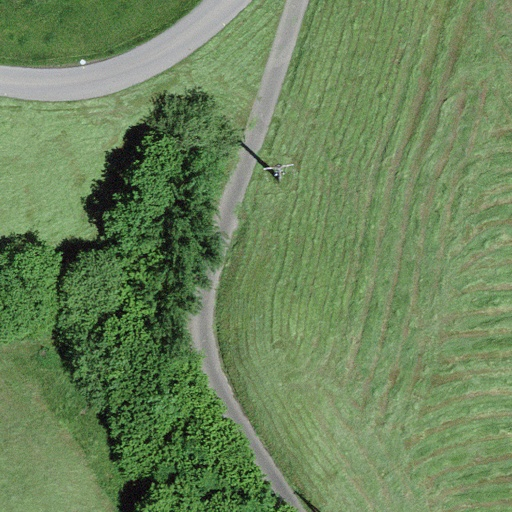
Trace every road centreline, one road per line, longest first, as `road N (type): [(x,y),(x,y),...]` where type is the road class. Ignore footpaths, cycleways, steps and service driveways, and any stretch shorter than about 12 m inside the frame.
road 1 (track): [(300,511),(213,369),(200,326),(304,0)]
road 2 (unclassified): [(226,0),(170,53),(100,82),(0,81)]
